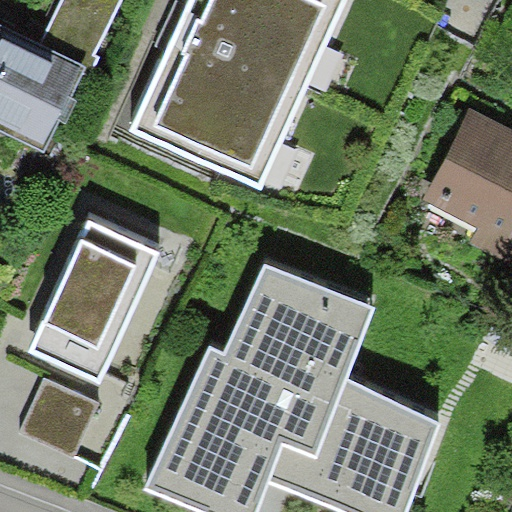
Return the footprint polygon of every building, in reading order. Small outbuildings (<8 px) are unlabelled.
[(0,127),(43,146),(76,71),(89,76),(121,0),(61,0),(46,36),(0,16),(0,127)] [(344,0),(182,0),(123,124),(255,187),(344,0)] [(511,120),(466,100),(424,192),(479,216),(471,234),(511,251),(511,120)] [(90,216),(29,350),(100,382),(161,248),(90,216)] [(375,304),(266,261),(224,350),(212,343),(145,488),(209,511),(260,511),(270,483),(352,511),(405,511),(437,420),(346,378),(375,304)] [(42,376),(19,429),(73,452),(96,398),(42,376)]
